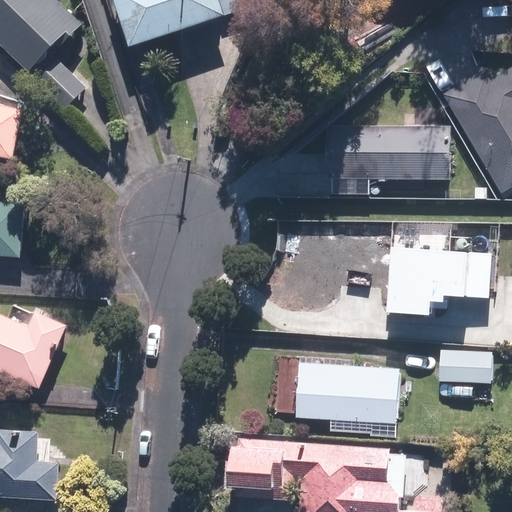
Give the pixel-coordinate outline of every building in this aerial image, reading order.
[(0,0),(0,39),(33,71),(82,22),(59,0),(0,0)] [(119,0),(135,46),(230,16),(224,0),(119,0)] [(61,62),(39,84),(66,111),(88,89),(61,62)] [(489,70),(446,94),(503,192),(511,186),(511,69),(494,79),(489,70)] [(0,154),(15,158),(24,110),(0,106),(0,154)] [(453,127),(334,127),(333,194),(371,194),(371,178),(453,178),(453,127)] [(0,201),(0,254),(22,256),(25,203),(0,201)] [(511,228),(475,227),(474,259),(511,259),(511,228)] [(399,279),(407,280),(410,244),(331,237),(328,274),(342,275),(337,329),(394,335),(399,279)] [(0,312),(0,369),(42,388),(69,327),(38,313),(32,326),(0,312)] [(495,351),(444,348),(443,379),(493,382),(495,351)] [(358,354),(305,350),(301,417),(335,419),(334,429),(397,433),(402,369),(357,366),(358,354)] [(0,495),(57,500),(60,462),(40,461),(41,434),(0,430),(0,495)] [(393,448),(242,437),(242,444),(238,444),(235,483),(303,488),(300,511),(401,511),(403,496),(405,497),(408,454),(393,452),(393,448)]
